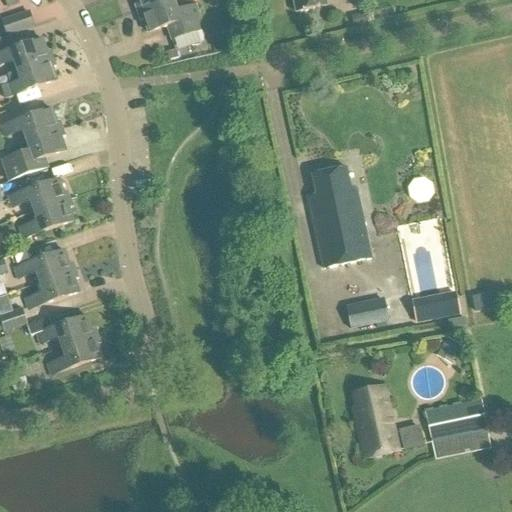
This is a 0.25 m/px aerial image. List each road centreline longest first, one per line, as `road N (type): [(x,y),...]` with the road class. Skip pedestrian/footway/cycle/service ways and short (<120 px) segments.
road 1 (residential): [(0,426),(133,392),(155,362),(131,284),(109,88),(67,0)]
road 2 (residential): [(511,15),(268,70)]
